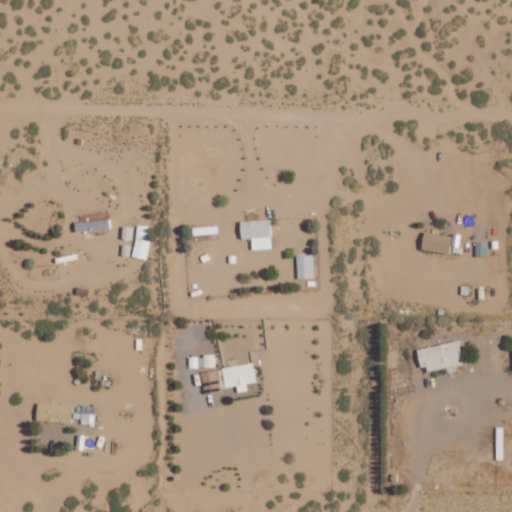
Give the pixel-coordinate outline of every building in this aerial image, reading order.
[(251,250),(272,248),(269,219),(239,222),(240,239),(250,238),(251,250)] [(74,230),(95,230),(95,221),(74,222),(74,230)] [(451,236),(423,231),(420,249),(448,254),(451,236)] [(475,257),(487,256),(486,241),(474,241),(475,257)] [(296,278),(313,278),(312,254),(296,255),(296,278)] [(463,362),(458,340),(417,349),(422,371),(463,362)] [(189,368),(215,367),(214,355),(188,356),(189,368)] [(236,386),(237,392),(246,390),(245,384),(255,382),(252,362),(220,368),(224,387),(236,386)] [(71,423),(72,405),(36,404),(36,421),(71,423)]
